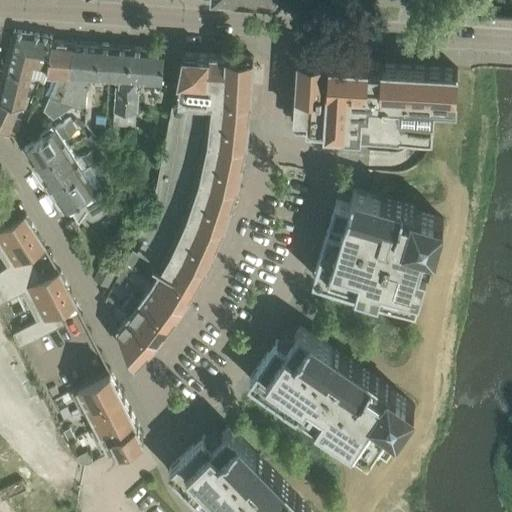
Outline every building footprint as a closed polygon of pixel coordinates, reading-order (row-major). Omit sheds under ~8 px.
[(23,106),(24,106),(34,67),(47,69),(46,73),(49,73),(52,39),(53,35),(14,29),(11,48),(0,92),(0,127),(9,132),(23,106)] [(69,76),(72,41),(52,39),(49,73),(59,74),(48,96),(49,96),(44,108),(49,113),(60,100),(69,76)] [(69,76),(60,100),(49,113),(53,117),(72,104),(86,109),(88,78),(110,79),(113,44),(110,44),(108,42),(104,41),(102,43),(72,41),(69,76)] [(126,111),(130,45),(113,44),(110,79),(119,80),(118,86),(116,86),(114,111),(126,111)] [(155,45),(153,47),(130,45),(126,111),(137,112),(138,112),(139,87),(137,87),(138,80),(142,80),(162,82),(165,48),(161,48),(159,46),(155,45)] [(251,97),(253,55),(182,52),(153,204),(151,204),(137,230),(145,235),(137,248),(134,246),(134,247),(163,265),(163,264),(194,283),(206,262),(224,223),(237,182),(246,139),(251,97)] [(364,61),(332,59),(299,57),(297,91),(296,99),(294,124),(328,127),(360,129),(386,130),(411,132),(413,132),(421,133),(433,134),(453,135),(455,103),(456,95),(457,84),(458,67),(388,63),(364,61)] [(97,113),(95,125),(104,125),(105,114),(97,113)] [(24,146),(37,167),(68,147),(62,137),(78,127),(70,116),(54,126),(52,123),(41,130),(43,134),(40,135),(28,143),(24,146)] [(106,151),(104,148),(100,141),(75,157),(68,147),(37,167),(51,188),(101,155),(101,154),(106,151)] [(90,216),(108,198),(108,197),(107,195),(104,194),(102,193),(98,188),(96,189),(89,179),(108,166),(101,155),(51,188),(64,209),(70,206),(79,221),(86,211),(90,216)] [(145,187),(144,187),(143,187),(142,187),(141,188),(140,188),(139,189),(139,190),(138,191),(138,192),(138,193),(138,194),(139,195),(139,196),(140,197),(141,198),(142,198),(143,199),(145,199),(146,199),(147,198),(148,198),(148,197),(149,196),(150,195),(150,194),(150,193),(150,192),(150,191),(150,190),(149,189),(148,188),(147,187),(146,187),(145,187)] [(382,196),(369,192),(353,187),(353,188),(353,190),(349,202),(337,198),(336,198),(313,275),(318,276),(357,288),(358,284),(396,296),(395,301),(415,306),(419,290),(426,268),(430,269),(437,245),(436,245),(444,217),(415,208),(416,205),(382,195),(382,196)] [(0,248),(1,250),(36,227),(26,212),(8,223),(2,213),(0,214),(0,248)] [(0,268),(0,284),(35,264),(28,254),(46,243),(36,227),(1,250),(9,263),(0,268)] [(108,285),(118,266),(104,258),(93,277),(108,285)] [(120,282),(131,267),(125,263),(116,279),(120,282)] [(0,302),(8,299),(17,294),(24,308),(32,304),(69,285),(60,268),(42,278),(35,264),(0,284),(0,302)] [(192,286),(194,283),(163,264),(163,265),(162,266),(152,280),(183,301),(192,286)] [(152,280),(140,295),(140,296),(170,319),(183,301),(152,280)] [(77,301),(69,285),(32,304),(39,318),(14,331),(21,345),(65,322),(59,311),(77,301)] [(129,312),(157,336),(170,319),(140,296),(140,295),(133,290),(122,305),(129,312)] [(111,308),(117,302),(108,294),(106,298),(111,308)] [(8,299),(0,302),(0,304),(3,310),(6,317),(14,312),(11,306),(8,299)] [(157,336),(129,312),(118,324),(136,359),(157,336)] [(332,347),(312,334),(299,325),(286,344),(277,338),(249,377),(254,381),(297,410),(300,406),(332,428),(328,433),(349,447),(352,442),(368,453),(378,460),(387,446),(389,443),(398,430),(400,428),(398,427),(414,403),(390,386),(390,385),(332,346),(332,347)] [(122,388),(117,379),(111,367),(110,368),(104,372),(94,377),(86,381),(77,385),(71,388),(82,410),(89,406),(89,405),(122,388)] [(99,424),(131,407),(122,388),(89,405),(89,406),(90,407),(98,424),(99,424)] [(140,435),(144,433),(131,407),(99,424),(98,424),(91,427),(93,431),(102,448),(118,440),(120,445),(140,435)] [(76,435),(70,424),(64,428),(69,438),(76,435)] [(257,453),(234,430),(229,424),(212,441),(204,433),(169,466),(170,467),(209,508),(213,504),(220,511),(315,511),(306,503),(307,502),(258,452),(257,453)] [(89,461),(93,459),(88,449),(76,455),(79,460),(84,461),(87,462),(88,462),(89,461)]
